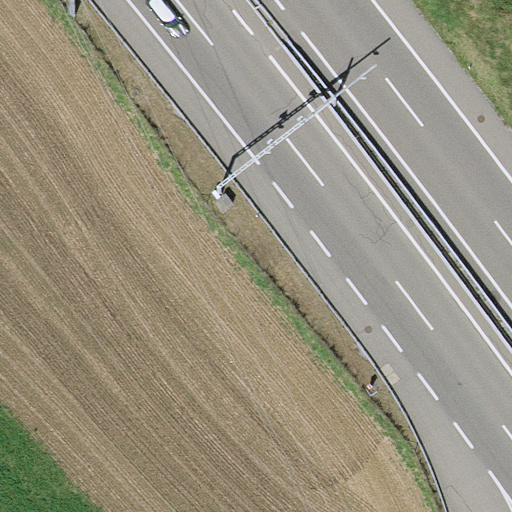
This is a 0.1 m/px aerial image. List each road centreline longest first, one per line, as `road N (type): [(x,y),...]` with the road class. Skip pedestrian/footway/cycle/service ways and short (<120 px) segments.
road 1 (motorway): [(175,0),(511,439)]
road 2 (motorway): [(511,237),(329,0)]
